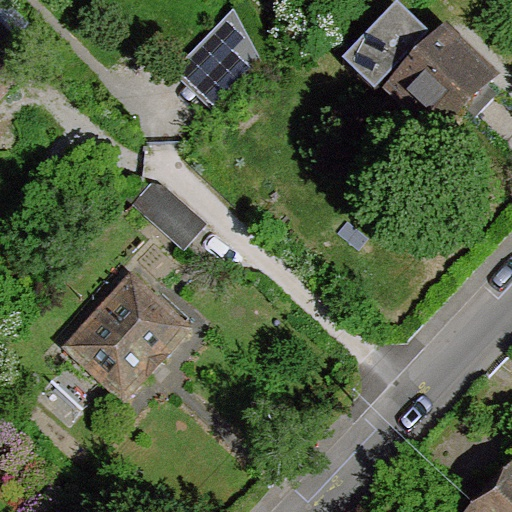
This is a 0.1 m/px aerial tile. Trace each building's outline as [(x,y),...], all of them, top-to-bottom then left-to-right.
[(430,40),(400,11),(345,68),(376,97),(402,70),(412,79),(433,58),(422,49),(430,40)] [(245,13),(188,55),(215,92),(272,49),(245,13)] [(0,69),(2,71),(23,50),(0,27),(0,69)] [(412,79),(397,95),(439,137),(491,82),(449,42),(433,58),(412,79)] [(2,71),(0,69),(0,102),(17,86),(2,71)] [(182,249),(205,226),(167,191),(155,188),(137,207),(182,249)] [(190,333),(133,282),(72,352),(127,403),(190,333)] [(511,511),(511,483),(484,511),(511,511)]
